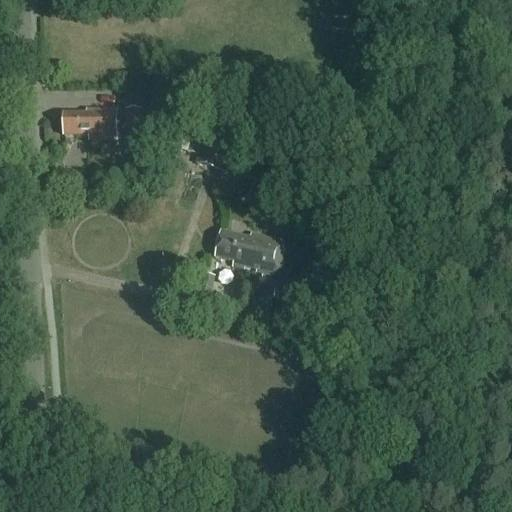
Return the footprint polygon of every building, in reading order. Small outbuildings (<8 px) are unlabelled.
[(114,142),(114,111),(86,112),(86,116),(63,116),(63,138),(88,138),(88,142),(114,142)] [(139,142),(139,111),(125,111),(125,142),(139,142)] [(224,174),(233,143),(203,134),(194,165),(224,174)] [(398,269),(402,199),(395,196),(396,187),(385,187),(383,235),(388,236),(387,268),(398,269)] [(329,245),(363,237),(358,219),(324,227),(329,245)] [(249,241),(219,235),(214,260),(232,264),(231,269),(277,279),(284,244),(250,236),(249,241)] [(287,302),(288,292),(275,290),(274,300),(287,302)]
